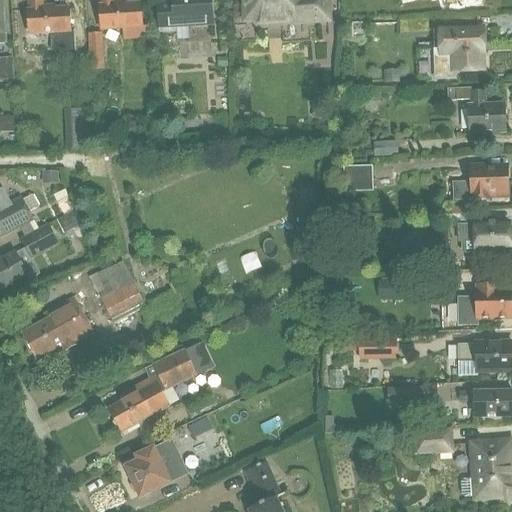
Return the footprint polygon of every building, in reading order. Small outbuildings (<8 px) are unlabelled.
[(41,0),(29,0),(32,36),(50,35),(52,55),(77,53),(75,31),(70,32),(68,9),(42,11),(41,0)] [(113,0),(101,0),(104,33),(126,31),(126,42),(150,41),(149,29),(142,30),(140,4),(114,6),(113,0)] [(172,0),(173,4),(157,5),(159,35),(176,33),(175,21),(188,20),(188,27),(214,25),(212,0),(172,0)] [(244,0),(246,22),(267,21),(266,11),(280,9),(281,19),(301,18),(301,23),(328,21),(326,0),(244,0)] [(440,31),(441,45),(419,45),(420,77),(452,76),(452,72),(484,71),(484,54),(480,54),(480,43),(484,43),(483,29),(440,31)] [(85,31),(75,31),(77,53),(87,52),(85,31)] [(91,71),(105,70),(103,34),(89,35),(91,71)] [(485,94),(471,95),(471,90),(447,91),(448,103),(472,102),(472,107),(468,108),(470,137),(489,136),(489,138),(501,137),(500,135),(506,134),(504,105),(486,106),(485,94)] [(3,115),(3,130),(15,130),(15,115),(3,115)] [(399,156),(398,141),(374,143),(375,158),(399,156)] [(373,166),(344,168),(344,183),(346,182),(373,181),(373,166)] [(454,203),(470,202),(470,204),(491,203),(491,198),(508,197),(507,169),(469,171),(470,183),(453,184),(454,203)] [(22,198),(11,204),(3,190),(0,192),(0,234),(2,239),(34,221),(22,198)] [(469,222),(469,209),(444,210),(445,223),(469,222)] [(75,213),(58,223),(64,233),(81,224),(75,213)] [(475,226),(459,226),(460,245),(465,245),(465,253),(511,250),(511,233),(509,233),(509,222),(475,224),(475,226)] [(33,261),(59,247),(49,227),(21,242),(26,251),(16,256),(16,255),(0,263),(0,293),(28,278),(30,283),(41,277),(33,261)] [(457,276),(448,276),(448,285),(458,285),(457,276)] [(133,282),(101,298),(111,317),(114,324),(139,312),(136,305),(143,301),(133,282)] [(412,282),(380,283),(380,298),(412,298),(412,282)] [(464,302),(459,308),(460,327),(478,327),(478,324),(511,323),(511,321),(511,301),(511,302),(511,292),(499,292),(499,288),(493,288),(476,288),(476,293),(476,300),(476,302),(464,302)] [(22,335),(37,361),(62,347),(65,353),(95,336),(74,299),(49,313),(52,318),(22,335)] [(398,357),(397,340),(360,342),(361,359),(398,357)] [(511,373),(511,344),(474,345),(474,346),(459,346),(459,364),(475,364),(475,375),(511,373)] [(129,399),(110,410),(124,433),(169,407),(162,395),(166,393),(197,377),(192,367),(195,366),(189,353),(186,354),(185,352),(145,370),(150,380),(126,394),(129,399)] [(437,385),(387,388),(388,405),(438,402),(437,387),(437,385)] [(511,391),(474,392),(460,393),(461,401),(474,401),(475,419),(511,417),(511,391)] [(332,394),(332,417),(352,417),(352,395),(332,394)] [(189,427),(194,438),(213,431),(208,419),(189,427)] [(414,457),(455,455),(453,429),(412,431),(414,457)] [(138,460),(126,466),(141,499),(169,486),(168,483),(186,475),(171,442),(153,451),(137,458),(138,460)] [(511,498),(511,455),(511,442),(471,446),(474,479),(463,480),(460,483),(462,495),(465,498),(476,497),(476,502),(504,499),(508,503),(511,498)] [(261,506),(248,511),(282,511),(276,499),(283,496),(268,463),(246,473),(261,506)]
